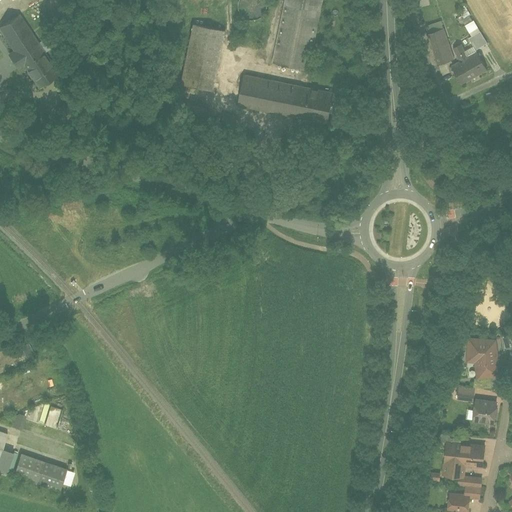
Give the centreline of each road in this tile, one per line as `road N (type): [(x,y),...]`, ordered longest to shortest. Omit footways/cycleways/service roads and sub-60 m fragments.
road 1 (residential): [(255,208),(0,331)]
road 2 (residential): [(255,208),(0,133)]
road 3 (secondary): [(403,266),(395,373),(368,511)]
road 4 (secondary): [(384,0),(397,194)]
